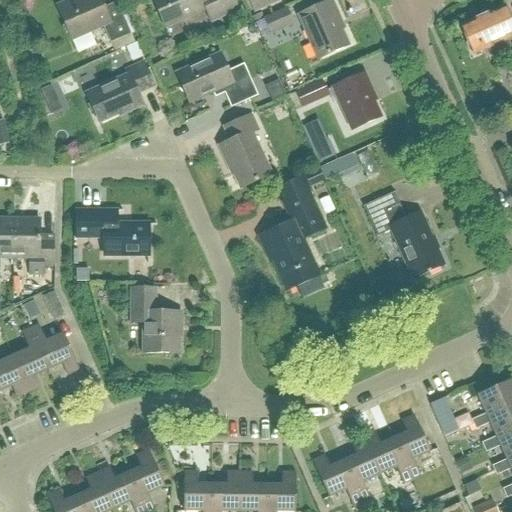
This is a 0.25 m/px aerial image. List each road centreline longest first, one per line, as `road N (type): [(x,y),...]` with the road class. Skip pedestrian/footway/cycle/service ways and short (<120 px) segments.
road 1 (residential): [(230,407),(228,288),(177,173),(0,173)]
road 2 (residential): [(230,407),(334,406),(511,325)]
road 3 (residential): [(511,261),(399,7)]
road 4 (residential): [(1,469),(133,408),(230,407)]
